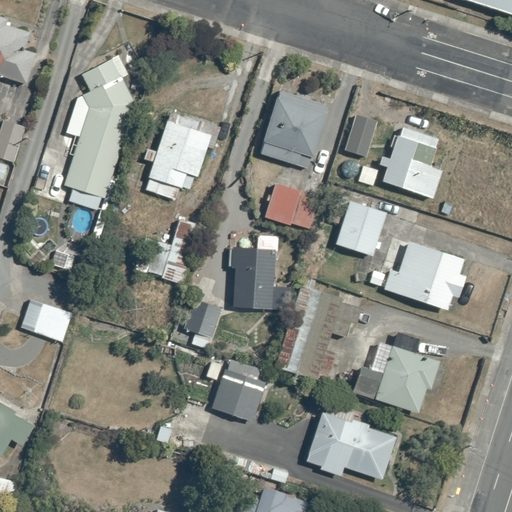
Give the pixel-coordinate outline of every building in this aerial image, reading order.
[(511,0),(466,0),(511,14),(511,0)] [(2,18),(0,17),(0,75),(26,84),(35,55),(24,52),(30,31),(1,22),(2,18)] [(126,48),(118,55),(82,74),(89,89),(87,96),(78,93),(66,132),(78,136),(63,185),(72,188),(68,201),(100,211),(144,72),(126,48)] [(342,120),(328,116),(331,106),(277,90),(259,153),(312,169),(315,160),(329,164),(342,120)] [(375,121),(356,115),(345,150),(364,156),(375,121)] [(209,134),(165,121),(144,190),(174,199),(178,186),(192,191),(209,134)] [(440,137),(399,123),(390,149),(393,150),(383,182),(433,198),(443,170),(431,166),(440,137)] [(54,171),(41,167),(34,186),(47,190),(54,171)] [(317,194),(273,183),(265,217),(308,228),(317,194)] [(373,255),(374,250),(379,251),(382,243),(377,241),(386,211),(349,200),(335,244),(373,255)] [(183,284),(193,247),(199,224),(178,218),(171,241),(157,237),(147,275),(183,284)] [(77,276),(87,247),(57,237),(47,266),(77,276)] [(447,310),(449,305),(456,308),(462,289),(466,276),(459,274),(463,259),(409,241),(399,273),(390,270),(389,274),(371,269),(366,284),(386,290),(447,310)] [(275,249),(230,246),(229,266),(235,267),(232,306),(270,309),(275,249)] [(219,283),(189,276),(186,291),(193,293),(184,330),(192,331),(189,345),(207,349),(210,337),(213,338),(218,314),(225,315),(228,300),(216,297),(219,283)] [(349,338),(359,304),(360,299),(299,281),(295,296),(274,367),(331,383),(342,346),(328,342),(331,332),(349,338)] [(71,312),(28,300),(20,328),(63,340),(71,312)] [(395,329),(389,346),(377,342),(374,350),(366,347),(352,391),(418,412),(425,389),(430,391),(439,361),(415,354),(420,337),(395,329)] [(206,376),(217,380),(208,406),(252,420),(260,394),(266,372),(213,356),(206,376)] [(35,423),(0,402),(0,455),(1,456),(11,438),(23,445),(35,423)] [(167,443),(180,446),(200,449),(207,408),(179,403),(175,425),(160,422),(156,442),(167,443)] [(323,404),(304,459),(321,465),(320,468),(340,475),(343,466),(380,479),(395,436),(369,427),(371,421),(323,404)] [(289,471),(231,453),(227,468),(285,486),(289,471)] [(20,481),(0,476),(0,493),(16,497),(20,481)] [(304,511),(307,500),(259,486),(248,483),(239,511),(304,511)]
